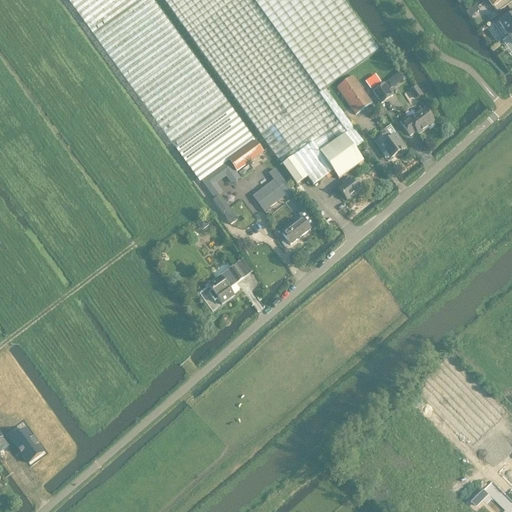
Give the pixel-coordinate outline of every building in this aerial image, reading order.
[(151,0),(67,0),(166,137),(167,139),(175,149),(181,159),(192,173),(198,181),(200,183),(201,182),(228,161),(255,143),(169,24),(151,0)] [(245,0),(163,0),(169,8),(178,20),(192,40),(205,59),(217,75),(229,92),(239,107),(282,166),(337,127),(245,0)] [(341,0),(245,0),(337,127),(344,137),(354,150),(358,147),(363,143),(325,90),(379,52),(341,0)] [(487,0),(497,14),(511,3),(509,0),(487,0)] [(471,10),(466,13),(470,19),(475,15),(471,10)] [(505,40),(509,37),(511,35),(511,10),(494,24),(505,40)] [(376,76),(366,83),(370,90),(380,83),(376,76)] [(337,89),(356,116),(372,104),(353,77),(337,89)] [(387,81),(392,88),(396,84),(392,78),(387,81)] [(372,92),(381,105),(393,97),(384,84),(372,92)] [(416,101),(422,96),(423,96),(416,87),(409,91),(416,101)] [(419,136),(435,125),(425,110),(409,121),(407,119),(400,124),(410,137),(416,133),(419,136)] [(337,127),(282,166),(296,186),(307,178),(313,186),(333,172),(320,155),(344,137),(337,127)] [(383,155),(388,152),(393,159),(406,150),(396,136),(389,141),(386,136),(375,144),(383,155)] [(344,137),(320,155),(333,172),(339,181),(363,163),(354,150),(344,137)] [(255,143),(228,161),(237,174),(241,170),(263,155),(255,143)] [(228,161),(201,182),(213,198),(220,193),(213,183),(227,173),(234,184),(241,179),(237,174),(228,161)] [(275,183),(254,199),(264,212),(285,196),(288,200),(293,196),(275,171),(270,175),(275,183)] [(347,202),(360,192),(350,179),(345,182),(342,184),(344,186),(338,191),(347,202)] [(213,201),(231,226),(237,221),(219,196),(213,201)] [(282,235),(291,246),(311,230),(309,229),(314,225),(304,212),(299,216),(302,220),(282,235)] [(203,219),(196,224),(200,230),(203,230),(208,226),(203,219)] [(234,297),(229,290),(244,279),(235,267),(228,272),(221,278),(221,277),(208,286),(212,292),(209,295),(214,302),(218,300),(222,306),(234,297)] [(26,431),(11,441),(28,464),(42,454),(26,431)] [(511,502),(492,483),(471,504),(473,503),(478,507),(489,496),(489,497),(492,494),(507,510),(511,505),(511,502)]
